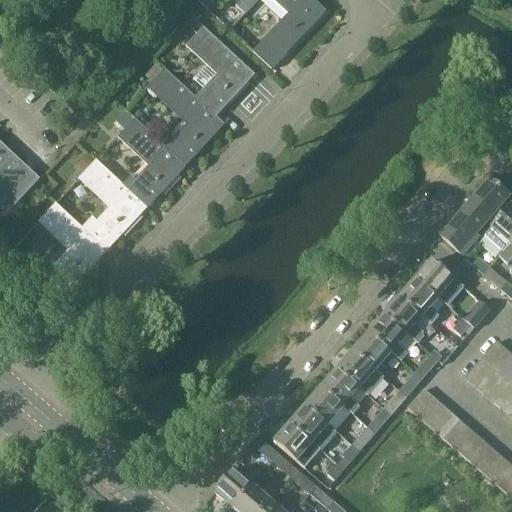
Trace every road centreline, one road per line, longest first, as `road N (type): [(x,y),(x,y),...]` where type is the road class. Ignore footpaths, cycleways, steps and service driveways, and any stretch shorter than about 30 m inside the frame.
road 1 (residential): [(374,14),(21,397)]
road 2 (residential): [(151,511),(457,171),(481,158)]
road 3 (tertiary): [(151,511),(21,397)]
